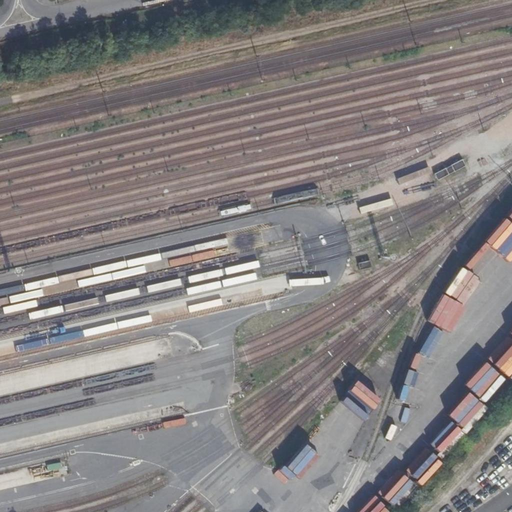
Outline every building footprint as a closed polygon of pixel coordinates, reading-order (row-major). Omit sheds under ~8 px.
[(450,166),(453,172),(465,166),(461,160),(450,166)] [(447,175),(453,172),(450,166),(444,169),(447,175)] [(433,174),(437,180),(447,175),(444,169),(433,174)] [(462,268),(485,287),(511,255),(511,210),(504,220),(503,220),(481,245),(489,251),(480,261),(473,256),(462,268)] [(445,338),(460,314),(445,305),(430,329),(445,338)] [(338,397),(360,418),(381,396),(359,375),(338,397)] [(457,387),(445,400),(448,403),(440,412),(459,429),(479,408),(457,387)]
